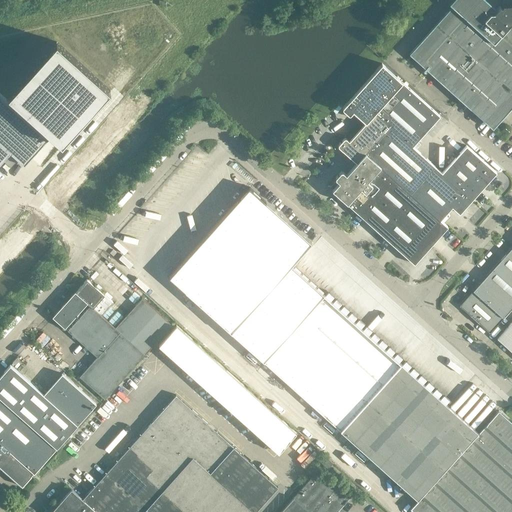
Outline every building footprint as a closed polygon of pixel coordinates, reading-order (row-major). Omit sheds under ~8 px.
[(507,0),(495,14),(479,0),(459,0),(410,54),(491,127),(511,103),(511,3),(508,0),(507,0)] [(0,164),(11,152),(24,165),(49,137),(46,135),(48,132),(62,144),(128,70),(154,40),(126,15),(99,45),(74,22),(56,42),(33,69),(17,54),(0,72),(0,164)] [(382,63),(343,106),(344,107),(344,108),(344,110),(349,115),(350,115),(352,115),(365,126),(376,114),(413,147),(441,116),(382,63)] [(472,200),(442,173),(413,147),(376,114),(365,126),(351,142),(347,139),(346,139),(345,139),(340,145),(339,146),(340,147),(343,151),(344,150),(359,163),(367,153),(441,220),(453,207),(460,214),(472,200)] [(467,145),(442,173),(472,200),(497,172),(467,145)] [(367,153),(359,163),(348,175),(344,171),(343,171),(341,171),(337,177),(336,178),(337,179),(338,180),(331,188),(415,264),(448,227),(441,220),(367,153)] [(249,187),(169,277),(263,361),(324,294),(291,265),(311,242),(250,188),(249,187)] [(511,248),(487,276),(477,287),(474,287),(474,290),(460,306),(490,333),(511,309),(511,248)] [(105,399),(145,354),(171,324),(142,298),(115,327),(102,315),(113,302),(106,297),(87,279),(76,292),(75,292),(53,316),(98,357),(80,376),(105,399)] [(324,294),(263,361),(341,430),(401,364),(324,294)] [(511,321),(497,338),(511,351),(511,321)] [(176,325),(159,345),(210,391),(228,372),(176,325)] [(43,394),(10,364),(0,375),(0,431),(19,448),(39,467),(96,403),(62,373),(43,394)] [(511,511),(511,422),(499,411),(479,433),(448,405),(401,364),(341,430),(419,500),(411,509),(414,511),(511,511)] [(296,433),(228,372),(210,391),(279,452),(296,433)] [(176,395),(85,496),(83,499),(72,489),(50,511),(255,511),(270,496),(278,487),(176,395)] [(0,431),(0,466),(1,468),(19,448),(0,431)] [(19,448),(1,468),(22,486),(31,476),(31,475),(33,472),(34,473),(39,467),(19,448)] [(325,455),(320,461),(328,469),(333,463),(325,455)] [(316,473),(295,496),(281,511),(336,511),(350,497),(332,480),(329,484),(316,473)]
